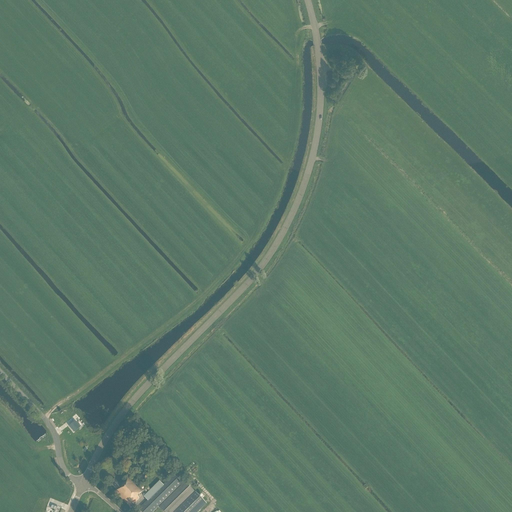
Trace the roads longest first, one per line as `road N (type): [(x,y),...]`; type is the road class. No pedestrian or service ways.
road 1 (tertiary): [(83,484),(133,402),(257,273),(294,214),(320,122),(307,0)]
road 2 (unclassified): [(83,484),(63,467),(46,418),(0,371)]
